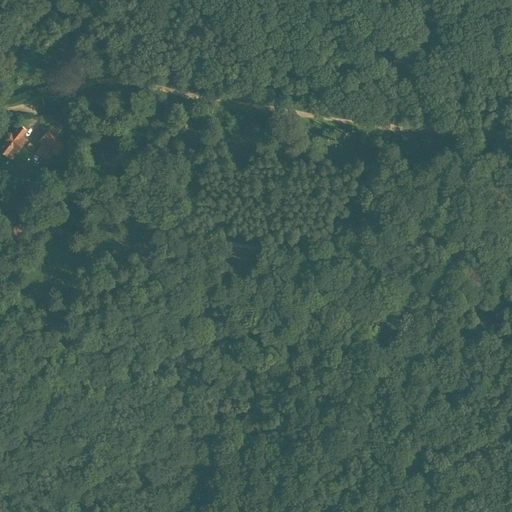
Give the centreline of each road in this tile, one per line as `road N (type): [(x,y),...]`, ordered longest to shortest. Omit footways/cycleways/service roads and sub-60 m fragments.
road 1 (track): [(0,109),(124,80),(328,121),(511,138)]
road 2 (track): [(331,511),(335,472),(381,349),(391,292),(423,261),(451,248)]
road 3 (track): [(451,248),(479,277),(466,384),(470,428),(495,440),(511,433)]
